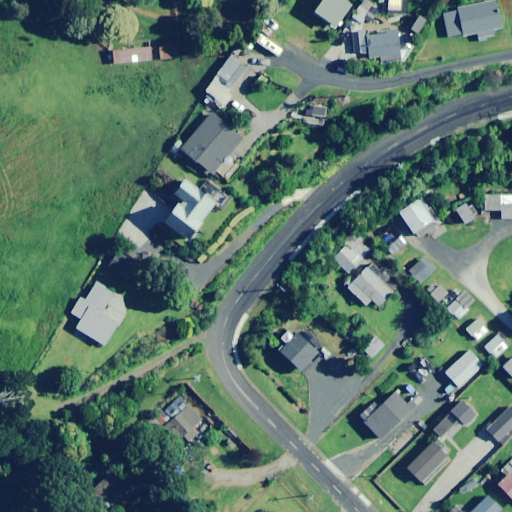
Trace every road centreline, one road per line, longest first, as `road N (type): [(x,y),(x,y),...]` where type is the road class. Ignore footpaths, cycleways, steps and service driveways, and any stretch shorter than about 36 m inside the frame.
road 1 (tertiary): [(511,96),(441,118),(368,162),(291,233),(228,313),(222,350),(232,378),(359,511)]
road 2 (residential): [(265,52),(360,82),(511,55)]
